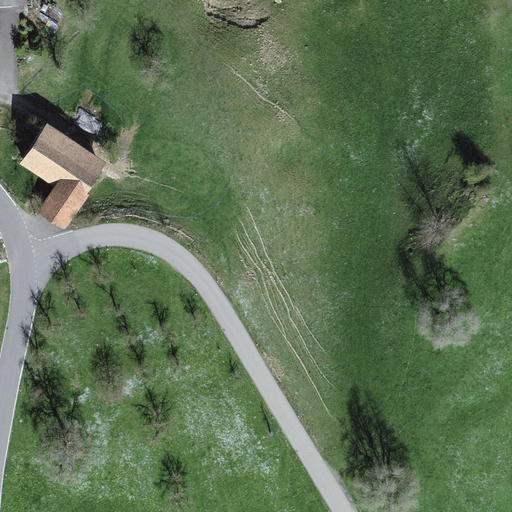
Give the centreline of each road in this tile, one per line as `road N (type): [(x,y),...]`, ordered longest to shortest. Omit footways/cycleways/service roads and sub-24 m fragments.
road 1 (unclassified): [(345,511),(216,296),(149,240),(90,239),(32,262)]
road 2 (unclassified): [(32,262),(0,440)]
